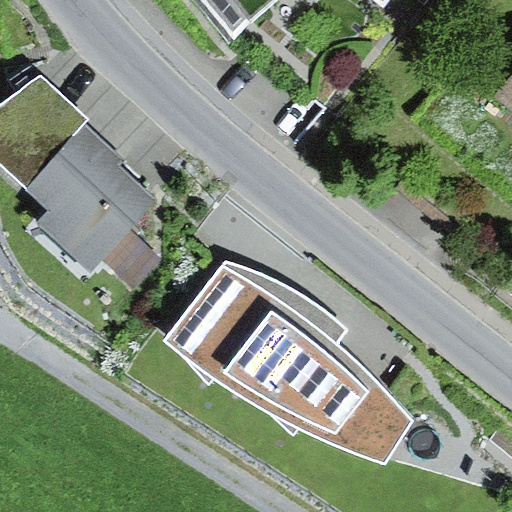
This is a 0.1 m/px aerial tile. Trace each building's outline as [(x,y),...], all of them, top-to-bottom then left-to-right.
[(193,0),(232,44),(283,0),(193,0)] [(390,0),(368,0),(382,11),(390,0)] [(0,169),(27,195),(86,129),(90,125),(41,76),(0,107),(0,169)] [(511,79),(490,107),(511,124),(511,79)] [(124,163),(86,129),(27,195),(51,216),(39,230),(93,278),(104,265),(132,234),(160,202),(120,167),(124,163)] [(162,262),(132,234),(104,265),(133,292),(162,262)] [(256,276),(225,266),(164,346),(243,405),(286,428),(330,450),(385,471),(412,426),(376,387),(337,349),(348,335),(321,311),(290,291),(256,276)]
